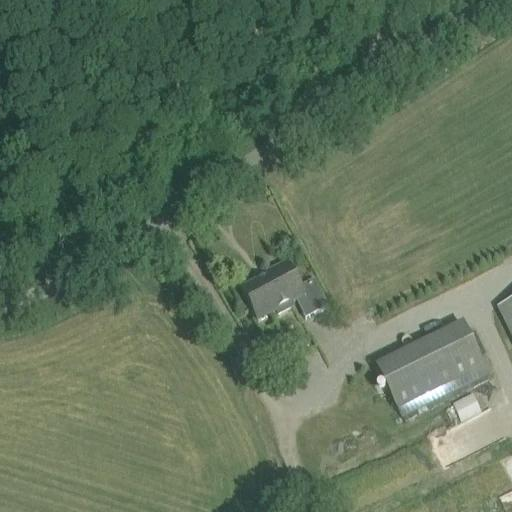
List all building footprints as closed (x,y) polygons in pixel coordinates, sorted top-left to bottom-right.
[(239,292),(256,324),(275,314),(276,317),(292,308),(291,306),(304,299),(286,264),(264,276),(265,278),(239,292)] [(511,302),(498,309),(507,327),(511,337),(511,302)] [(467,325),(377,366),(402,420),(492,378),(467,325)] [(454,404),(462,422),(482,414),(474,396),(454,404)] [(429,474),(497,441),(487,421),(419,454),(429,474)] [(489,502),(511,487),(511,476),(510,473),(482,490),(489,502)] [(506,511),(511,511),(511,493),(501,497),(506,511)]
